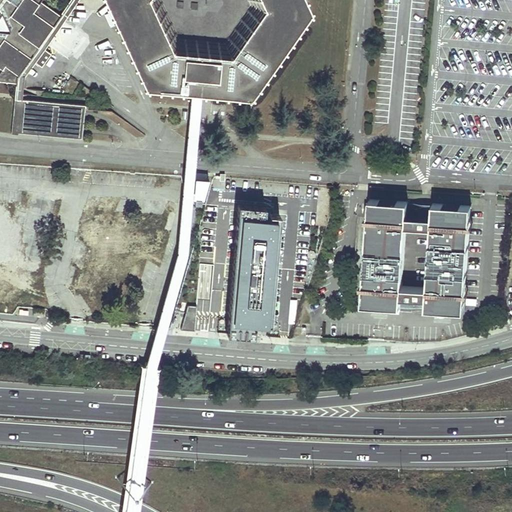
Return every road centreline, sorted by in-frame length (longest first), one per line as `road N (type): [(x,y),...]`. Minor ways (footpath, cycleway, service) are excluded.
road 1 (unclassified): [(511,338),(420,358),(338,362),(0,335)]
road 2 (motorway): [(0,430),(349,452),(511,452)]
road 3 (motorway): [(511,369),(320,402),(31,403)]
road 4 (motorway): [(511,424),(349,426),(31,403)]
road 5 (motorway): [(0,469),(75,483),(145,511)]
road 6 (unknown): [(299,169),(300,314)]
